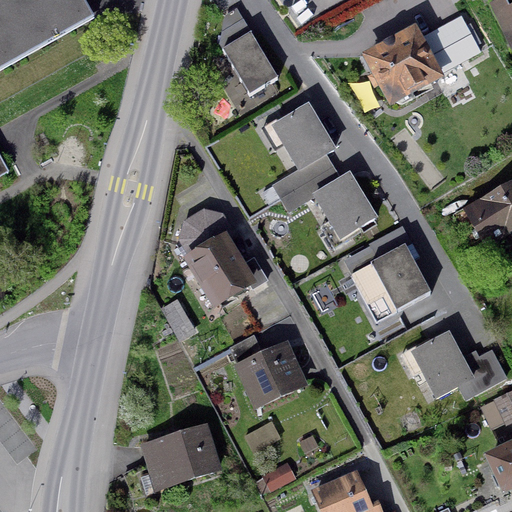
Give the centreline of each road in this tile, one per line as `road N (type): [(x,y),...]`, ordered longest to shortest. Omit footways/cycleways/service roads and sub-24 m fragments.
road 1 (secondary): [(92,346),(173,0)]
road 2 (secondary): [(62,511),(92,346)]
